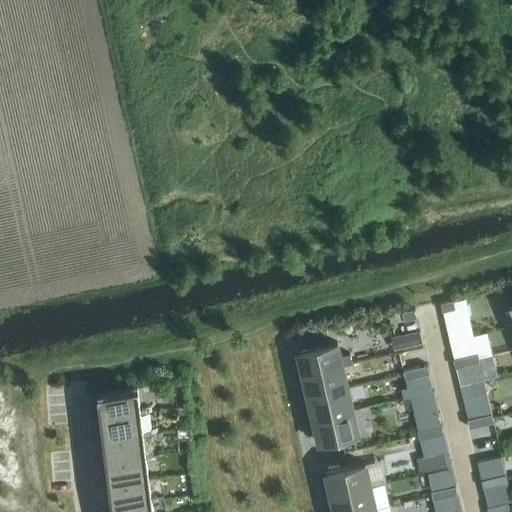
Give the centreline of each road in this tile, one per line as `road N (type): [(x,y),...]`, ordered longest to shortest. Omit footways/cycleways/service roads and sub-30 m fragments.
road 1 (residential): [(474,511),(428,311)]
road 2 (residential): [(85,511),(76,390)]
